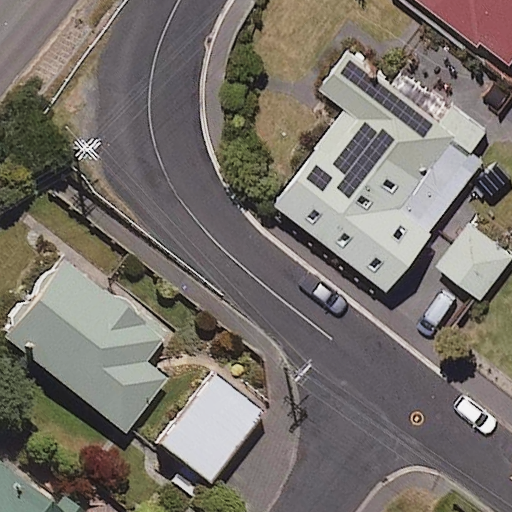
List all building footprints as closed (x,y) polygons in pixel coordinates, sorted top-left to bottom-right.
[(511,67),(511,0),(422,0),(511,68),(511,67)] [(441,120),(351,51),(324,87),(352,108),(279,204),(393,292),(436,236),(431,232),(486,161),(474,151),(489,132),(453,104),(441,120)] [(511,261),(511,247),(471,220),(438,269),(485,301),(511,261)] [(165,337),(62,263),(4,344),(128,433),(166,380),(145,365),(165,337)] [(264,416),(211,376),(159,444),(211,484),(264,416)] [(55,511),(0,466),(0,511),(55,511)]
